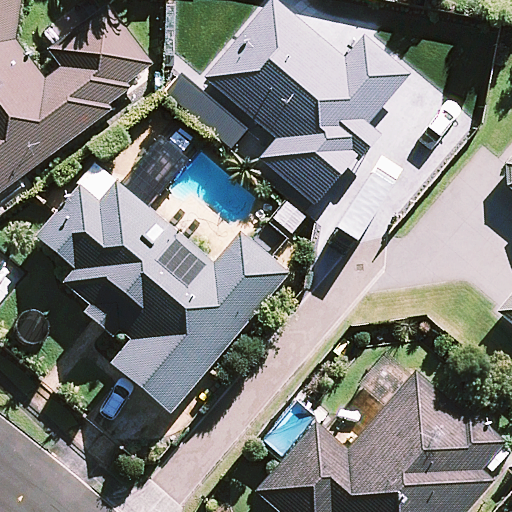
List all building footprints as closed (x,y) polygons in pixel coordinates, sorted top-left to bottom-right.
[(0,0),(0,206),(117,121),(114,116),(136,101),(131,94),(157,75),(113,15),(53,59),(67,78),(50,90),(20,48),(26,0),(0,0)] [(349,68),(276,8),(211,87),(283,146),(264,168),(322,216),(359,171),(363,175),(387,146),(373,135),(415,84),(368,45),(349,68)] [(511,49),(502,47),(493,97),(511,100),(511,49)] [(511,173),(511,174),(511,312),(503,324),(511,331),(511,173)] [(219,270),(121,189),(104,210),(84,194),(40,248),(78,279),(67,293),(95,316),(88,324),(118,349),(125,340),(136,349),(114,376),(175,426),(295,282),(244,240),(219,270)] [(486,480),(511,451),(472,419),(469,422),(419,381),(354,460),(321,433),(261,504),(270,511),(480,511),(498,490),(486,480)]
